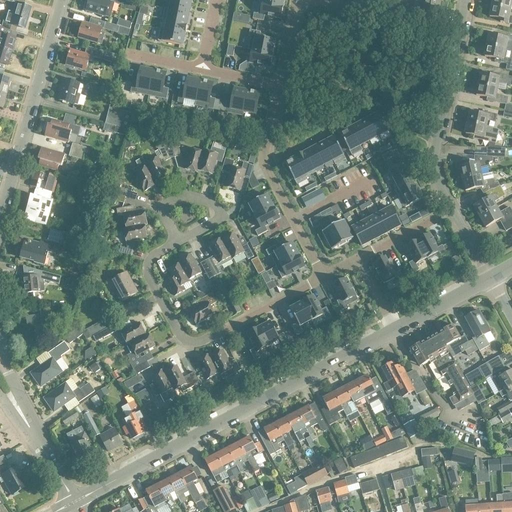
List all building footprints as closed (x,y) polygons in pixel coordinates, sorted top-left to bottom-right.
[(111,17),(115,3),(125,6),(126,0),(112,0),(112,2),(105,0),(88,0),(89,1),(87,1),(84,9),(86,10),(86,11),(105,16),(111,17)] [(171,0),(170,9),(190,13),(192,2),(181,0),(171,0)] [(415,0),(415,4),(414,9),(410,8),(408,21),(424,23),(425,18),(426,12),(439,14),(441,1),(435,0),(415,0)] [(511,0),(493,0),(492,6),(510,10),(511,5),(511,4),(511,0)] [(261,1),(261,2),(258,14),(255,13),(253,19),(263,21),(264,16),(281,20),(284,7),(284,6),(261,1)] [(30,9),(23,7),(16,5),(10,26),(24,30),(30,9)] [(511,17),(509,17),(510,10),(492,6),(489,17),(500,20),(500,23),(511,25),(511,17)] [(141,7),(139,14),(144,15),(147,16),(149,8),(141,7)] [(168,19),(187,24),(190,13),(170,9),(168,19)] [(165,30),(185,34),(187,24),(168,19),(165,30)] [(132,23),(123,20),(121,27),(130,29),(132,23)] [(106,22),(103,30),(118,34),(120,26),(106,22)] [(79,38),(98,44),(102,45),(105,33),(101,32),(102,29),(102,28),(89,25),(83,23),(79,38)] [(0,28),(0,47),(12,51),(15,40),(11,39),(13,32),(0,28)] [(165,30),(163,41),(183,45),(185,34),(165,30)] [(251,37),(248,49),(253,50),(253,49),(274,54),(277,41),(260,37),(261,32),(250,30),(249,37),(251,37)] [(488,36),(486,45),(506,49),(507,44),(511,45),(511,37),(500,35),(499,38),(488,36)] [(235,46),(228,45),(226,55),(233,57),(235,46)] [(506,49),(486,45),(484,57),(495,60),(494,62),(511,65),(511,57),(504,56),(506,49)] [(0,47),(0,64),(7,67),(12,51),(0,47)] [(87,47),(85,55),(71,50),(66,65),(86,71),(88,61),(92,63),(94,58),(111,63),(114,55),(87,47)] [(253,50),(250,63),(271,67),(274,54),(253,49),(253,50)] [(132,82),(130,92),(148,96),(154,71),(141,68),(138,83),(132,82)] [(161,73),(161,72),(154,71),(148,96),(166,100),(168,90),(163,88),(166,74),(161,73)] [(499,79),(491,78),(480,75),(478,84),(497,88),(498,84),(510,86),(511,79),(500,76),(499,79)] [(0,91),(6,93),(9,81),(0,78),(0,91)] [(177,103),(183,104),(184,99),(195,102),(196,102),(201,81),(188,78),(185,93),(179,92),(177,103)] [(63,79),(60,87),(62,88),(58,100),(74,105),(74,104),(78,105),(81,94),(77,93),(80,84),(63,79)] [(210,98),(213,84),(207,83),(208,82),(201,81),(196,102),(195,102),(194,106),(213,110),(215,100),(210,98)] [(101,92),(114,95),(116,87),(103,83),(101,92)] [(497,88),(478,84),(476,97),(487,99),(486,102),(506,106),(507,99),(495,96),(497,88)] [(226,102),(224,113),(243,117),(244,112),(243,112),(247,91),(235,88),(232,103),(226,102)] [(254,92),(247,91),(243,112),(244,112),(255,114),(260,94),(254,93),(254,92)] [(116,126),(130,130),(134,114),(110,108),(106,124),(116,126)] [(511,111),(505,110),(503,117),(511,119),(511,111)] [(381,113),(371,118),(381,135),(390,130),(381,113)] [(469,114),(467,123),(486,127),(487,122),(495,123),(496,116),(481,113),(481,116),(469,114)] [(371,118),(362,123),(371,140),(381,135),(371,118)] [(48,126),(45,138),(68,145),(72,133),(68,132),(70,126),(52,121),(51,127),(48,126)] [(98,130),(100,124),(93,122),(92,129),(98,130)] [(362,123),(352,128),(361,145),(371,140),(362,123)] [(486,127),(467,123),(465,135),(476,137),(475,140),(489,143),(488,152),(487,152),(487,157),(504,157),(504,150),(494,149),(496,137),(485,135),(486,127)] [(251,127),(241,125),(239,131),(250,133),(251,127)] [(130,130),(116,126),(114,133),(128,137),(129,134),(130,130)] [(352,128),(342,133),(351,151),(361,145),(352,128)] [(171,145),(174,155),(180,154),(176,136),(169,138),(171,145)] [(335,137),(326,142),(335,159),(345,154),(335,137)] [(171,145),(169,138),(171,145),(163,147),(163,146),(157,149),(161,157),(146,165),(145,165),(146,167),(155,182),(156,183),(167,177),(161,165),(170,161),(168,157),(174,155),(171,145)] [(326,142),(316,147),(325,164),(335,159),(326,142)] [(71,150),(85,154),(87,148),(73,144),(71,150)] [(204,151),(204,152),(198,170),(199,170),(198,173),(197,174),(198,174),(199,172),(211,175),(215,162),(220,164),(225,147),(220,146),(219,151),(211,149),(210,153),(204,151)] [(306,152),(316,170),(325,164),(316,147),(306,152)] [(41,149),(38,161),(41,161),(39,167),(56,172),(58,166),(62,168),(65,156),(41,149)] [(85,154),(71,150),(69,156),(83,160),(85,154)] [(204,152),(203,154),(190,150),(184,170),(197,174),(198,173),(199,170),(198,170),(204,152)] [(296,157),(297,157),(306,175),(316,170),(306,152),(296,157)] [(386,155),(377,160),(380,165),(389,160),(386,155)] [(297,157),(287,163),(292,174),(291,174),(293,179),(295,178),(296,180),(306,175),(297,157)] [(504,157),(487,157),(487,158),(474,157),(474,162),(460,162),(460,163),(461,163),(461,168),(460,169),(462,180),(481,175),(480,170),(490,168),(489,163),(492,163),(491,158),(504,159),(504,157)] [(146,167),(145,165),(145,164),(142,159),(135,162),(138,168),(133,171),(144,193),(157,186),(155,184),(156,183),(155,182),(146,167)] [(225,160),(222,172),(229,174),(225,188),(239,192),(243,179),(249,181),(253,167),(242,164),(240,172),(232,169),(234,162),(225,160)] [(407,163),(391,171),(401,188),(413,182),(410,177),(413,176),(407,163)] [(33,198),(48,202),(51,193),(53,194),(58,179),(35,172),(30,188),(36,189),(33,198)] [(482,182),(481,175),(462,180),(465,192),(479,189),(483,195),(499,188),(497,184),(494,184),(493,180),(482,182)] [(117,181),(113,194),(126,197),(130,186),(117,181)] [(413,182),(401,188),(410,206),(425,198),(418,186),(415,187),(413,182)] [(504,196),(499,188),(483,195),(486,201),(473,208),(478,217),(497,207),(494,202),(504,196)] [(104,200),(106,193),(96,190),(94,197),(104,200)] [(126,197),(113,194),(110,203),(115,205),(116,201),(125,203),(126,197)] [(267,195),(249,205),(255,217),(273,207),(273,206),(267,195)] [(48,202),(33,198),(26,224),(27,225),(27,222),(44,227),(44,225),(48,219),(47,216),(48,213),(50,212),(50,204),(51,203),(48,202)] [(261,228),(255,231),(258,236),(268,231),(265,226),(280,218),(278,216),(280,215),(277,209),(275,210),(274,206),(273,206),(273,207),(255,217),(261,228)] [(499,221),(502,226),(511,219),(511,214),(508,208),(500,213),(497,207),(478,217),(485,229),(499,221)] [(145,225),(147,225),(144,211),(136,213),(135,209),(130,210),(129,208),(117,211),(118,217),(124,216),(126,228),(127,228),(145,225)] [(392,208),(382,213),(391,231),(401,226),(392,208)] [(382,213),(372,218),(381,236),(391,231),(382,213)] [(417,213),(407,218),(410,223),(419,218),(417,213)] [(372,218),(362,223),(371,241),(381,236),(372,218)] [(511,228),(511,219),(502,226),(505,232),(511,228)] [(345,221),(335,227),(344,245),(355,239),(345,221)] [(362,223),(352,229),(362,246),(371,241),(362,223)] [(127,228),(126,228),(126,229),(123,230),(127,250),(120,248),(119,253),(131,256),(134,246),(133,242),(147,239),(144,226),(147,226),(147,225),(145,225),(127,228)] [(344,245),(335,227),(324,233),(327,239),(326,240),(328,245),(330,244),(333,250),(344,245)] [(51,228),(47,241),(58,244),(59,244),(59,243),(65,245),(69,233),(51,228)] [(428,261),(440,254),(442,258),(447,255),(445,250),(442,246),(442,245),(438,248),(430,233),(426,236),(426,234),(420,237),(421,238),(418,240),(428,258),(427,259),(428,261)] [(232,258),(233,259),(244,253),(248,260),(254,257),(246,244),(241,247),(235,234),(223,240),(231,256),(232,258)] [(205,261),(214,277),(219,274),(215,266),(231,258),(232,260),(232,259),(233,259),(232,258),(231,256),(223,240),(223,241),(221,238),(209,245),(215,258),(212,260),(211,258),(205,261)] [(418,264),(427,259),(428,258),(418,240),(415,242),(414,240),(409,243),(410,245),(406,246),(414,261),(408,264),(414,274),(421,270),(418,264)] [(25,243),(20,260),(30,262),(35,263),(35,265),(44,267),(48,253),(55,255),(58,245),(41,241),(40,247),(25,243)] [(451,242),(442,246),(445,250),(453,246),(451,242)] [(298,252),(299,251),(296,245),(295,246),(293,243),(278,251),(276,246),(266,251),(269,256),(270,255),(276,266),(276,267),(299,255),(300,255),(298,252)] [(191,255),(179,261),(180,263),(189,278),(189,279),(201,273),(191,255)] [(282,279),(287,276),(305,267),(299,255),(276,267),(276,266),(275,267),(282,279)] [(455,266),(462,263),(458,255),(451,259),(455,266)] [(258,257),(252,261),(256,268),(262,265),(258,257)] [(379,262),(375,264),(385,282),(397,276),(399,280),(405,277),(400,269),(395,272),(387,258),(383,260),(382,258),(378,261),(379,262)] [(189,280),(189,279),(189,278),(180,263),(179,261),(178,262),(179,264),(167,271),(174,283),(168,286),(174,296),(185,290),(183,285),(190,282),(189,280)] [(214,277),(205,261),(200,264),(209,279),(214,277)] [(271,284),(266,272),(260,276),(263,282),(265,287),(271,284)] [(125,275),(110,283),(120,303),(136,295),(125,275)] [(45,291),(44,282),(39,283),(39,281),(38,276),(22,278),(24,293),(40,292),(45,291)] [(337,301),(342,311),(349,308),(348,306),(359,300),(347,277),(344,279),(344,278),(339,280),(339,282),(335,284),(343,298),(337,301)] [(201,307),(189,314),(196,326),(214,317),(209,307),(216,304),(211,295),(198,302),(201,307)] [(314,296),(310,298),(309,296),(304,299),(305,300),(302,302),(312,321),(323,315),(326,320),(331,318),(326,307),(322,310),(314,296)] [(302,326),(312,321),(302,302),(290,308),(298,323),(292,326),(297,336),(305,332),(302,326)] [(40,308),(41,315),(26,316),(27,324),(34,323),(36,337),(49,336),(50,348),(65,337),(65,331),(58,331),(57,319),(49,320),(49,317),(54,316),(53,307),(40,308)] [(479,312),(465,320),(475,338),(472,340),(479,353),(489,347),(483,337),(490,333),(479,312)] [(103,321),(81,333),(83,335),(86,340),(95,335),(107,329),(103,321)] [(283,346),(288,343),(283,334),(278,336),(271,322),(259,328),(268,346),(280,340),(283,346)] [(127,346),(130,345),(130,344),(145,335),(139,323),(120,333),(127,346)] [(107,329),(95,335),(98,342),(120,330),(117,324),(107,329)] [(453,325),(410,349),(420,367),(432,360),(441,377),(445,376),(452,387),(454,395),(454,396),(450,398),(449,399),(453,406),(454,405),(464,400),(474,394),(470,388),(453,358),(471,347),(465,336),(461,338),(453,325)] [(70,344),(83,335),(81,333),(78,328),(65,338),(70,344)] [(258,328),(256,329),(255,328),(250,331),(251,332),(247,334),(254,348),(250,350),(255,360),(260,358),(257,352),(268,346),(259,328),(258,328)] [(130,360),(134,369),(147,362),(145,358),(141,359),(139,355),(149,350),(154,347),(148,334),(147,334),(145,335),(130,344),(130,345),(134,352),(127,356),(130,360)] [(52,360),(31,375),(40,388),(62,373),(55,364),(62,360),(61,358),(70,352),(64,343),(48,355),(52,360)] [(210,355),(218,372),(219,374),(220,375),(221,375),(223,380),(235,373),(241,370),(235,359),(230,362),(223,350),(211,356),(210,355)] [(210,354),(197,361),(207,380),(219,374),(218,372),(210,355),(210,354)] [(491,376),(494,374),(505,368),(499,357),(485,365),(491,376)] [(147,362),(134,369),(138,375),(151,368),(147,362)] [(94,374),(100,370),(95,363),(89,368),(94,374)] [(416,391),(407,374),(406,373),(401,364),(394,368),(391,363),(380,369),(387,382),(384,384),(387,391),(395,387),(401,398),(415,391),(416,391)] [(177,365),(166,371),(167,376),(174,388),(173,388),(174,391),(175,390),(187,384),(189,389),(195,386),(189,375),(184,378),(177,365)] [(491,376),(485,365),(478,368),(485,379),(488,377),(491,376)] [(155,384),(150,386),(156,397),(156,396),(160,394),(164,403),(177,396),(175,390),(174,391),(173,388),(174,388),(167,376),(166,371),(165,372),(164,370),(163,370),(151,377),(155,384)] [(121,378),(117,371),(111,374),(115,381),(121,378)] [(414,371),(407,374),(416,391),(415,391),(417,395),(418,395),(425,391),(427,390),(418,374),(416,371),(414,371)] [(511,386),(511,372),(505,376),(502,371),(489,378),(492,383),(498,395),(511,386)] [(194,372),(189,375),(195,386),(200,383),(194,372)] [(71,391),(77,386),(70,376),(64,380),(71,391)] [(367,377),(355,384),(361,396),(363,401),(367,407),(372,404),(366,394),(374,390),(367,377)] [(361,396),(355,384),(343,389),(350,402),(354,409),(360,406),(358,403),(363,401),(361,396)] [(66,385),(44,400),(54,413),(74,399),(78,404),(95,393),(89,385),(80,391),(79,389),(72,394),(66,385)] [(511,386),(498,395),(501,400),(507,397),(510,402),(510,403),(511,403),(511,402),(511,386)] [(105,388),(97,393),(100,399),(109,394),(105,388)] [(350,402),(343,389),(332,395),(339,408),(345,419),(349,417),(344,406),(350,402)] [(384,393),(378,397),(379,399),(388,416),(394,412),(384,393)] [(339,408),(332,395),(323,400),(327,409),(321,412),(329,427),(339,422),(334,411),(339,408)] [(134,440),(135,442),(139,440),(138,438),(144,434),(142,429),(144,428),(141,422),(145,419),(142,412),(141,413),(135,401),(134,402),(131,397),(125,399),(134,417),(123,422),(126,428),(123,430),(126,436),(129,435),(132,441),(134,440)] [(510,403),(510,402),(496,409),(500,415),(511,407),(511,405),(511,403),(510,403)] [(297,412),(304,425),(306,428),(306,429),(310,435),(314,433),(311,427),(318,424),(321,430),(324,432),(328,430),(322,416),(315,420),(309,407),(297,412)] [(511,407),(500,415),(488,422),(491,428),(494,426),(500,423),(503,429),(511,423),(511,422),(510,420),(511,419),(511,416),(509,412),(511,410),(511,407)] [(420,417),(423,425),(433,421),(439,418),(435,410),(420,417)] [(75,412),(61,420),(65,426),(79,418),(75,412)] [(297,412),(286,418),(293,431),(298,440),(299,442),(305,440),(303,437),(300,431),(306,428),(304,425),(297,412)] [(89,413),(83,416),(94,438),(100,435),(89,413)] [(396,428),(401,425),(396,416),(391,419),(396,428)] [(289,433),(293,431),(286,418),(275,424),(284,441),(288,447),(290,451),(294,449),(293,444),(294,444),(291,437),(289,433)] [(403,426),(410,439),(412,438),(414,437),(420,434),(422,433),(415,420),(403,426)] [(284,442),(275,425),(263,431),(264,432),(259,435),(262,441),(270,456),(275,453),(276,455),(280,453),(277,446),(278,445),(284,442)] [(387,427),(381,430),(384,435),(387,441),(393,439),(390,433),(387,427)] [(114,430),(100,438),(108,454),(123,446),(114,430)] [(85,434),(69,442),(73,449),(80,463),(93,457),(86,442),(88,441),(85,434)] [(371,435),(360,440),(365,451),(376,446),(373,440),(371,435)] [(384,435),(373,440),(376,446),(387,441),(384,435)] [(238,444),(245,458),(246,457),(247,461),(254,473),(259,470),(252,454),(257,452),(258,455),(264,452),(260,443),(254,446),(250,438),(238,444)] [(398,440),(402,451),(408,449),(404,438),(398,440)] [(398,440),(393,442),(397,453),(402,451),(398,440)] [(397,453),(393,442),(388,444),(392,455),(397,453)] [(245,458),(238,444),(227,450),(237,468),(239,473),(244,471),(241,464),(247,461),(246,457),(245,458)] [(392,455),(388,444),(382,446),(386,457),(392,455)] [(386,457),(382,446),(377,448),(381,459),(386,457)] [(377,448),(372,450),(376,461),(381,459),(377,448)] [(437,449),(421,450),(422,458),(438,456),(437,449)] [(475,454),(454,449),(451,461),(471,467),(475,454)] [(237,468),(227,450),(216,456),(226,474),(228,479),(233,476),(231,471),(237,468)] [(376,461),(372,450),(366,453),(370,463),(376,461)] [(366,453),(361,455),(365,465),(370,463),(366,453)] [(365,465),(361,455),(356,457),(360,467),(365,465)] [(226,474),(216,456),(205,462),(217,485),(222,483),(219,477),(226,474)] [(360,467),(356,457),(350,459),(354,469),(360,467)] [(488,469),(488,461),(482,461),(481,458),(475,458),(476,472),(483,471),(483,475),(489,474),(488,469)] [(333,463),(340,474),(347,470),(341,459),(333,463)] [(321,463),(312,468),(318,480),(328,475),(321,463)] [(426,477),(423,466),(411,470),(415,483),(421,481),(420,479),(426,477)] [(180,473),(179,474),(189,492),(195,504),(196,504),(202,500),(193,483),(198,480),(191,467),(180,473)] [(318,480),(312,468),(302,473),(303,475),(308,486),(318,480)] [(15,469),(0,477),(11,496),(26,488),(15,469)] [(416,486),(415,483),(411,470),(399,473),(404,490),(416,486)] [(404,490),(399,473),(391,475),(395,492),(404,490)] [(179,474),(169,479),(175,492),(181,503),(187,500),(184,494),(189,492),(179,474)] [(297,491),(308,486),(303,475),(294,479),(296,482),(287,486),(291,494),(298,491),(297,491)] [(356,475),(345,478),(345,480),(346,483),(347,487),(347,486),(358,484),(356,477),(356,475)] [(169,479),(158,485),(164,498),(175,492),(169,479)] [(345,480),(333,483),(334,486),(336,494),(337,497),(349,494),(347,486),(347,487),(346,483),(345,480)] [(373,492),(380,490),(377,481),(377,480),(370,482),(373,492)] [(149,496),(143,499),(143,500),(148,509),(149,509),(150,511),(157,511),(156,508),(167,502),(166,501),(164,498),(158,485),(146,491),(149,496)] [(259,509),(262,508),(269,504),(261,487),(260,486),(250,492),(253,497),(252,498),(258,509),(259,509)] [(237,511),(224,487),(214,492),(224,511),(237,511)] [(320,505),(332,501),(329,487),(316,490),(320,505)] [(271,502),(280,498),(277,492),(268,496),(271,502)] [(473,506),(466,507),(466,511),(479,511),(479,506),(478,493),(472,493),(473,506)] [(511,511),(511,493),(503,494),(503,495),(504,504),(504,511),(511,511)] [(297,506),(298,511),(299,511),(310,509),(306,494),(295,499),(297,506)] [(237,495),(232,498),(238,509),(243,507),(237,495)] [(497,504),(491,505),(492,511),(504,511),(504,504),(503,495),(496,496),(497,504)] [(252,497),(243,502),(247,511),(249,511),(258,508),(252,497)] [(448,511),(444,498),(439,500),(442,511),(448,511)] [(143,499),(135,503),(137,508),(139,511),(142,511),(143,511),(144,511),(148,509),(143,500),(143,499)] [(409,511),(407,500),(401,502),(403,511),(409,511)] [(285,506),(284,506),(284,507),(284,509),(285,511),(297,511),(295,503),(285,506)]
